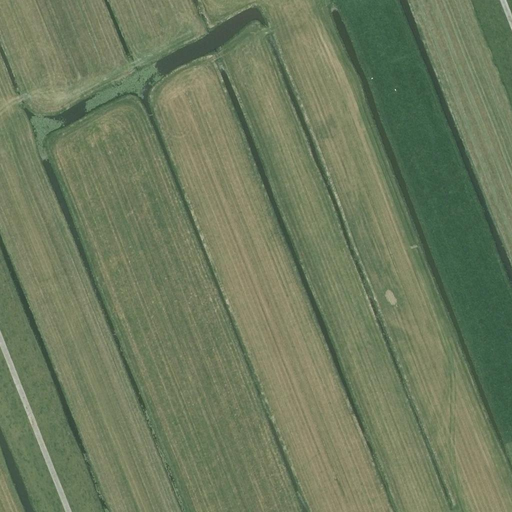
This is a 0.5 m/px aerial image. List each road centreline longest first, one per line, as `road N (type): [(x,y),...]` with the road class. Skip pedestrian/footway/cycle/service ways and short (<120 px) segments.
road 1 (track): [(0,110),(32,93),(83,89),(172,43)]
road 2 (track): [(67,511),(0,339)]
